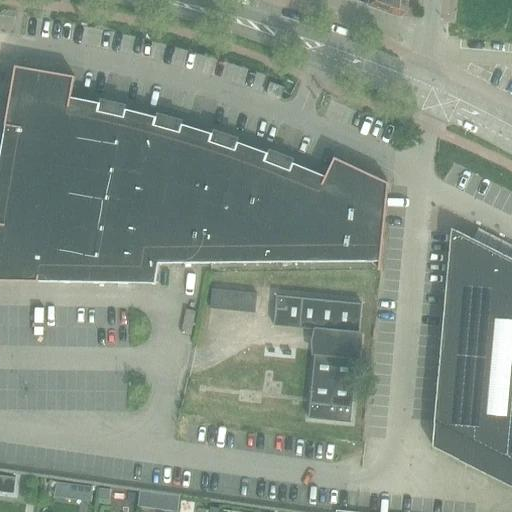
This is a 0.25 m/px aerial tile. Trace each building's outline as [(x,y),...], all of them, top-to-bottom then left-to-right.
[(367,0),(366,5),(400,17),(406,12),(407,0),(367,0)] [(15,73),(11,95),(11,94),(10,100),(7,122),(6,121),(0,156),(0,282),(156,285),(156,282),(159,265),(379,263),(378,272),(380,272),(386,211),(388,190),(389,184),(384,182),(335,159),(332,164),(333,164),(326,178),(293,164),(290,172),(265,162),(267,154),(238,144),(235,152),(210,143),(212,135),(182,126),(180,134),(154,126),(156,118),(126,111),(124,119),(98,113),(99,105),(71,99),(74,83),(75,78),(70,77),(69,77),(48,74),(48,73),(42,72),(42,73),(21,69),(21,68),(16,67),(14,73),(15,73)] [(284,88),(270,83),(266,94),(280,99),(284,88)] [(511,259),(473,240),(457,232),(452,230),(449,263),(434,424),(435,424),(433,448),(460,461),(460,462),(511,488),(511,259)] [(255,314),(257,295),(212,290),(210,309),(255,314)] [(362,305),(277,297),(274,327),(359,335),(362,305)] [(315,354),(309,419),(351,423),(357,358),(315,354)]
